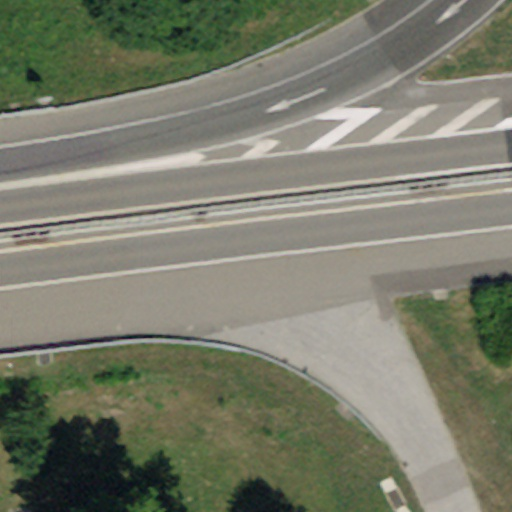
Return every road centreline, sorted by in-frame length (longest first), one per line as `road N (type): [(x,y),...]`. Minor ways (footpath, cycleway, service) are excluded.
road 1 (motorway): [(0,269),(511,207)]
road 2 (motorway): [(511,149),(0,209)]
road 3 (motorway): [(467,0),(362,73),(251,120),(0,167)]
